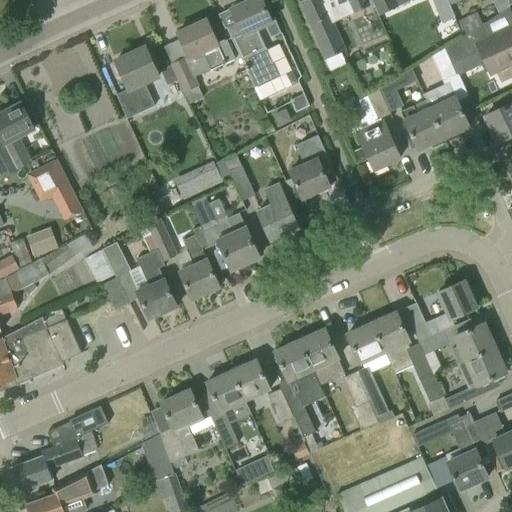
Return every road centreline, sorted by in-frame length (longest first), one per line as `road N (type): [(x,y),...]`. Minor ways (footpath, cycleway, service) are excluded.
road 1 (residential): [(0,429),(372,263)]
road 2 (residential): [(490,260),(504,230),(476,158),(363,209),(358,223),(372,263)]
road 3 (unclassified): [(0,54),(116,0)]
road 4 (residential): [(372,263),(445,240),(490,260)]
